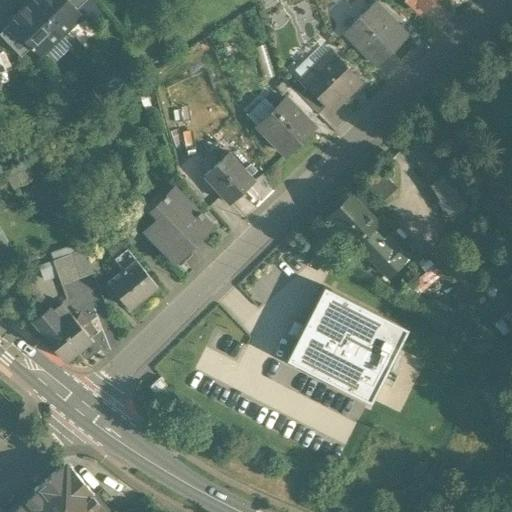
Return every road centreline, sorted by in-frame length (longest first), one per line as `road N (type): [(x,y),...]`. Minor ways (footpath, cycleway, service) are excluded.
road 1 (residential): [(511,2),(405,89),(84,408)]
road 2 (secondary): [(235,511),(191,491),(84,408)]
